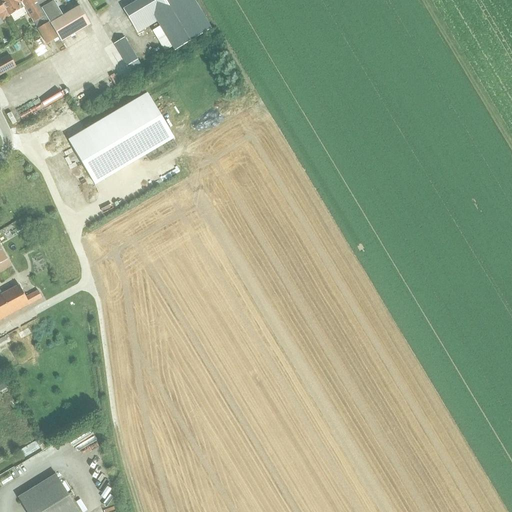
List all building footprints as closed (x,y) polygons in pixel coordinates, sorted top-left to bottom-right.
[(0,0),(0,17),(2,21),(9,17),(0,0)] [(24,8),(36,29),(48,22),(34,0),(0,0),(9,17),(24,8)] [(53,0),(34,0),(48,22),(58,38),(60,42),(89,25),(78,6),(63,15),(53,0)] [(192,0),(138,0),(122,10),(136,35),(156,23),(168,41),(172,48),(174,52),(210,30),(192,0)] [(48,22),(36,29),(43,40),(46,45),(54,40),(58,38),(48,22)] [(124,39),(121,40),(113,45),(131,75),(142,69),(124,39)] [(45,45),(39,49),(42,55),(48,52),(45,45)] [(9,56),(0,60),(0,75),(15,67),(9,56)] [(147,95),(69,141),(73,147),(95,185),(138,160),(173,139),(173,138),(147,95)] [(0,320),(41,298),(37,292),(25,299),(18,286),(0,295),(0,320)] [(3,377),(0,378),(0,390),(8,386),(3,377)] [(10,474),(0,480),(3,485),(13,479),(10,474)] [(26,511),(79,511),(55,474),(18,497),(26,511)]
